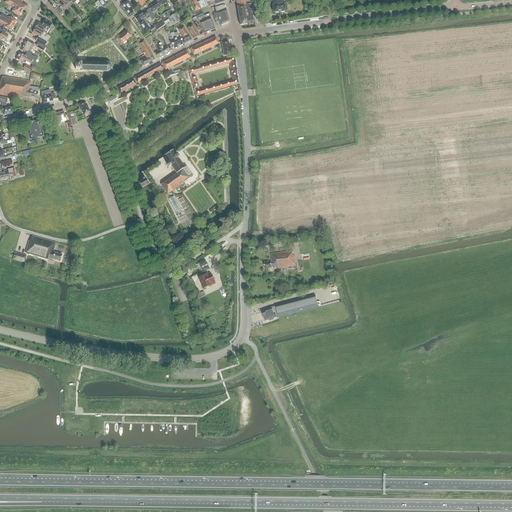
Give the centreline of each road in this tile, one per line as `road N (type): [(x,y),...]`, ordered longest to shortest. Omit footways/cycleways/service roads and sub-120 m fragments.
road 1 (trunk): [(511,487),(9,481)]
road 2 (trunk): [(66,498),(511,503)]
road 3 (tertiary): [(232,347),(182,359),(0,329)]
road 4 (secondary): [(236,33),(455,7)]
road 5 (tertiary): [(244,224),(246,115),(236,33)]
road 6 (residential): [(234,28),(93,95)]
road 7 (unclassified): [(133,226),(66,241),(9,225),(0,212)]
road 8 (unclassified): [(93,95),(141,218)]
